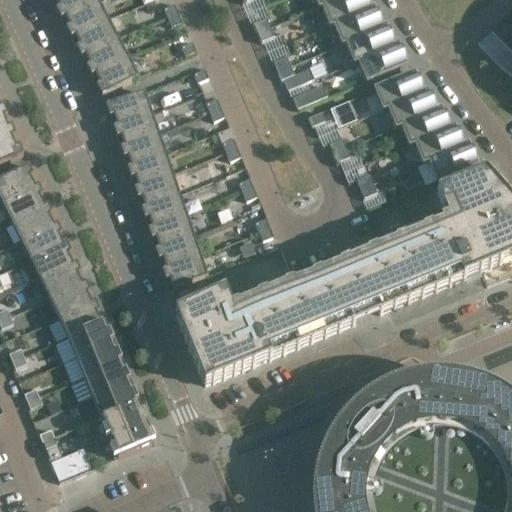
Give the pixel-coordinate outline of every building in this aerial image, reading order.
[(63,20),(64,21),(96,4),(94,0),(57,0),(54,2),(53,1),(50,3),(60,22),(63,20)] [(344,0),(313,0),(318,12),(321,11),(321,10),(344,0)] [(369,13),(369,12),(364,0),(344,0),(321,10),(321,11),(329,31),(333,29),(332,28),(369,13)] [(73,39),(74,40),(107,23),(96,4),(64,21),(63,20),(60,22),(70,41),(73,39)] [(167,21),(177,17),(173,8),(163,12),(167,21)] [(381,32),(381,31),(372,11),(369,12),(369,13),(332,28),(333,29),(341,49),(345,48),(344,47),(381,32)] [(177,17),(167,21),(171,31),(181,26),(177,17)] [(257,36),(269,31),(266,22),(253,27),(257,36)] [(83,59),(84,59),(117,42),(107,23),(74,40),(73,39),(70,41),(80,60),(83,59)] [(393,50),(393,49),(384,29),(381,31),(381,32),(344,47),(345,48),(353,68),(357,66),(357,65),(393,50)] [(269,31),(257,36),(260,45),(273,40),(269,31)] [(94,78),(127,61),(117,42),(84,59),(83,59),(80,60),(90,79),(94,78)] [(191,46),(181,51),(184,60),(195,55),(191,46)] [(357,65),(357,66),(365,86),(406,69),(397,47),(393,49),(393,50),(357,65)] [(276,75),(289,69),(285,60),(273,66),(276,75)] [(94,78),(90,79),(101,100),(137,81),(127,61),(94,78)] [(289,69),(276,75),(280,84),(293,79),(289,69)] [(197,87),(207,82),(204,73),(193,78),(197,87)] [(422,97),(422,96),(414,76),(373,93),(382,114),(387,113),(386,112),(422,97)] [(296,113),(326,100),(321,89),(292,102),(296,113)] [(435,115),(435,114),(426,94),(422,96),(422,97),(386,112),(387,113),(395,132),(400,130),(435,115)] [(112,131),(116,130),(115,129),(151,117),(143,96),(105,109),(112,131)] [(209,116),(219,112),(216,103),(205,107),(209,116)] [(219,112),(209,116),(213,125),(223,121),(219,112)] [(448,133),(448,132),(440,112),(435,114),(435,115),(400,130),(408,150),(414,148),(413,147),(448,133)] [(311,131),(324,126),(320,116),(307,122),(311,131)] [(123,150),(122,149),(158,138),(151,117),(115,129),(116,130),(112,131),(119,151),(123,150)] [(0,143),(11,139),(11,140),(15,139),(11,129),(7,130),(3,120),(3,119),(0,120),(0,143)] [(462,151),(462,150),(453,130),(448,132),(448,133),(413,147),(414,148),(422,168),(428,166),(427,165),(462,151)] [(126,172),(129,171),(129,170),(164,158),(158,138),(122,149),(123,150),(119,151),(126,172)] [(0,167),(23,159),(19,149),(15,151),(11,140),(11,139),(0,143),(0,167)] [(225,156),(236,152),(232,143),(221,147),(225,156)] [(332,157),(345,152),(341,143),(328,148),(332,157)] [(427,165),(428,166),(436,186),(476,169),(467,147),(462,150),(462,151),(427,165)] [(236,152),(225,156),(229,165),(240,161),(236,152)] [(345,152),(332,157),(336,167),(349,161),(345,152)] [(133,192),(136,191),(136,190),(171,179),(164,158),(129,170),(129,171),(126,172),(133,192)] [(34,191),(33,190),(29,180),(32,179),(28,169),(0,182),(0,205),(1,207),(34,191)] [(493,187),(489,182),(483,175),(436,195),(444,215),(424,223),(421,224),(422,224),(410,229),(410,228),(407,229),(408,230),(396,235),(396,234),(393,235),(394,236),(382,241),(382,240),(380,241),(380,242),(369,247),(368,246),(366,247),(366,248),(354,252),(352,253),(351,253),(352,256),(354,255),(354,257),(328,268),(332,278),(233,319),(229,309),(224,297),(223,295),(221,296),(221,297),(213,301),(213,300),(210,301),(211,302),(205,304),(204,303),(202,304),(202,305),(194,308),(194,307),(191,308),(192,309),(184,313),(183,312),(181,313),(181,314),(174,317),(204,389),(480,275),(486,290),(511,278),(511,207),(505,200),(506,199),(504,197),(503,198),(495,189),(496,188),(494,186),(493,187)] [(359,193),(372,188),(369,178),(356,184),(359,193)] [(140,213),(143,212),(143,211),(178,199),(171,179),(136,190),(136,191),(133,192),(140,213)] [(242,196),(252,192),(248,183),(238,187),(242,196)] [(43,210),(43,209),(38,200),(42,198),(37,188),(33,190),(34,191),(1,207),(10,226),(43,210)] [(372,188),(359,193),(363,202),(376,197),(372,188)] [(252,192),(242,196),(246,205),(256,201),(252,192)] [(150,232),(150,231),(185,219),(178,199),(143,211),(143,212),(140,213),(147,233),(150,232)] [(20,246),(53,230),(52,229),(48,219),(51,218),(47,208),(43,209),(43,210),(10,226),(20,246)] [(153,254),(157,253),(157,252),(192,240),(185,219),(150,231),(150,232),(147,233),(153,254)] [(258,236),(268,232),(265,222),(254,227),(258,236)] [(62,249),(62,248),(57,239),(61,237),(56,227),(52,229),(53,230),(20,246),(29,265),(62,249)] [(268,232),(258,236),(262,245),(272,241),(268,232)] [(164,273),(164,272),(199,260),(192,240),(157,252),(157,253),(153,254),(160,274),(164,273)] [(72,269),(71,268),(67,258),(70,256),(65,247),(62,248),(62,249),(29,265),(39,285),(72,269)] [(160,274),(164,285),(167,295),(206,282),(199,260),(164,272),(164,273),(160,274)] [(81,288),(81,287),(76,277),(80,276),(75,266),(71,268),(72,269),(39,285),(48,304),(81,288)] [(58,324),(91,307),(90,307),(86,297),(89,295),(84,285),(81,287),(81,288),(48,304),(58,324)] [(101,328),(100,327),(95,316),(99,315),(94,305),(90,307),(91,307),(58,324),(67,342),(101,328)] [(0,324),(9,320),(6,313),(0,315),(0,324)] [(9,320),(0,324),(0,331),(1,333),(12,328),(9,320)] [(75,362),(109,348),(109,347),(112,345),(104,326),(100,327),(101,328),(67,342),(75,362)] [(117,368),(117,367),(121,365),(112,345),(109,347),(109,348),(75,362),(83,382),(117,368)] [(11,365),(23,360),(20,353),(8,357),(11,365)] [(23,360),(11,365),(14,372),(26,368),(23,360)] [(92,402),(126,388),(125,387),(129,385),(121,365),(117,367),(117,368),(83,382),(92,402)] [(100,422),(134,408),(133,407),(137,405),(129,385),(125,387),(126,388),(92,402),(100,422)] [(511,511),(511,414),(510,413),(506,409),(499,405),(494,402),(491,400),(482,396),(475,394),(469,392),(463,391),(456,389),(450,388),(444,388),(440,388),(436,388),(430,388),(423,388),(417,389),(411,391),(404,392),(398,394),(391,397),(387,399),(380,402),(374,406),(367,410),(362,414),(357,419),(353,423),(347,429),(344,433),(340,438),(337,442),(334,447),(331,453),(330,456),(328,460),(326,465),(325,469),(323,472),(322,478),(321,482),(320,486),(319,491),(319,495),(319,499),(319,505),(319,509),(318,511),(511,511)] [(26,405),(38,401),(35,393),(23,398),(26,405)] [(38,401),(26,405),(29,413),(41,408),(38,401)] [(108,442),(142,428),(142,427),(145,425),(137,405),(133,407),(134,408),(100,422),(108,442)] [(117,463),(151,448),(154,446),(145,425),(142,427),(142,428),(108,442),(117,463)] [(41,446),(53,441),(50,434),(38,438),(41,446)] [(53,441),(41,446),(45,453),(56,449),(53,441)] [(66,472),(55,477),(58,485),(69,480),(66,472)]
